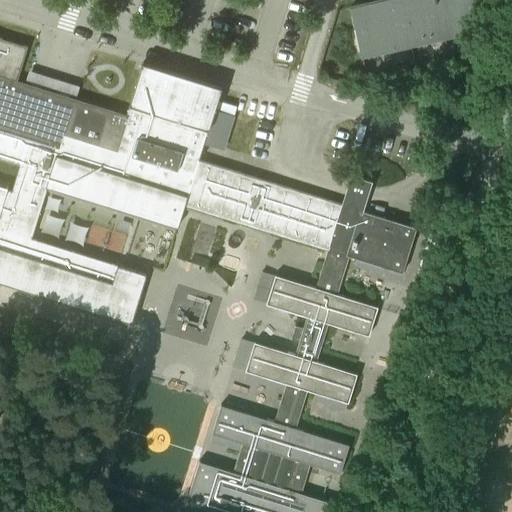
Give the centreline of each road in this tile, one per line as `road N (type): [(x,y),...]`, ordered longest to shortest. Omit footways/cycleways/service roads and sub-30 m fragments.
road 1 (residential): [(381,511),(511,98)]
road 2 (unknown): [(301,89),(294,137),(305,156),(353,179),(406,173),(452,137)]
